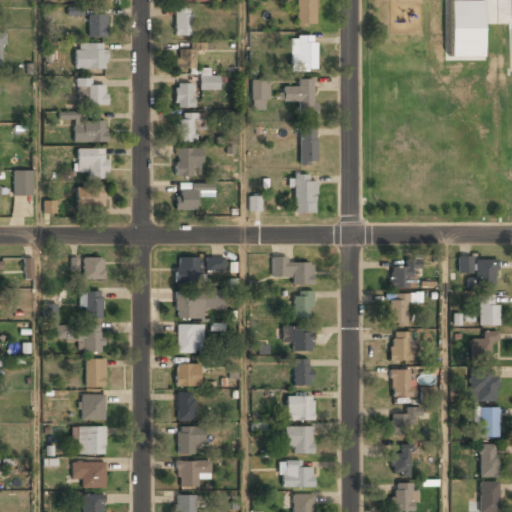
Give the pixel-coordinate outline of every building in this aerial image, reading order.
[(295,0),(295,24),(314,24),(314,0),(295,0)] [(447,0),(480,0),(480,57),(447,57),(447,0)] [(173,8),(173,36),(191,36),(191,8),(173,8)] [(86,14),(86,37),(105,37),(105,14),(86,14)] [(315,36),(289,36),(289,70),(315,70),(315,36)] [(174,50),(174,69),(194,69),(194,52),(205,52),(205,42),(189,42),(189,50),(174,50)] [(73,69),(105,69),(105,43),(73,43),(73,69)] [(217,76),(199,76),(199,90),(217,90),(217,76)] [(89,78),(75,78),(75,105),(106,105),(106,86),(89,86),(89,78)] [(297,115),(313,115),(314,79),(295,79),(295,87),(282,86),(282,102),(297,102),(297,115)] [(251,110),(265,110),(265,80),(251,80),(251,110)] [(173,83),(173,108),(191,108),(191,83),(173,83)] [(196,114),(177,114),(177,143),(196,143),(196,114)] [(105,141),(105,120),(72,120),(72,141),(105,141)] [(316,128),(298,128),(298,163),(316,163),(316,128)] [(86,177),(106,177),(106,148),(75,148),(75,169),(86,169),(86,177)] [(174,148),(174,176),(193,176),(193,167),(201,167),(201,148),(174,148)] [(12,195),(31,195),(31,169),(12,169),(12,195)] [(292,211),(314,211),(314,174),(292,174),(292,211)] [(195,210),(194,195),(210,194),(210,182),(175,183),(176,210),(195,210)] [(104,207),(104,187),(74,187),(74,207),(104,207)] [(248,210),(260,210),(260,197),(248,197),(248,210)] [(53,211),(53,202),(44,202),(44,211),(53,211)] [(291,284),(311,284),(311,261),(288,262),(288,256),(270,256),(271,276),(291,276),(291,284)] [(103,278),(103,257),(82,257),(82,278),(103,278)] [(199,257),(174,257),(174,284),(199,284),(199,257)] [(457,272),(471,272),(471,257),(457,257),(457,272)] [(28,274),(31,259),(25,258),(22,273),(28,274)] [(58,271),(77,270),(77,258),(58,258),(58,271)] [(222,258),(207,258),(207,270),(222,270),(222,258)] [(495,288),(495,258),(474,258),(474,276),(466,276),(466,288),(495,288)] [(388,288),(411,288),(411,268),(420,268),(420,260),(404,260),(404,266),(388,266),(388,288)] [(78,291),(78,308),(84,308),(84,317),(101,317),(101,291),(78,291)] [(292,316),(311,316),(311,291),(292,291),(292,316)] [(221,293),(174,293),(174,319),(202,318),(202,307),(221,307),(221,293)] [(386,325),(407,325),(407,293),(386,293),(386,325)] [(477,325),(496,325),(496,294),(477,294),(477,325)] [(56,320),(56,304),(42,304),(42,320),(56,320)] [(176,353),(201,353),(201,324),(176,324),(176,353)] [(101,325),(54,325),(54,341),(77,340),(77,353),(101,353),(101,325)] [(291,351),(311,351),(311,327),(281,327),(281,341),(291,341),(291,351)] [(480,339),(469,339),(469,357),(490,357),(490,343),(496,343),(496,330),(480,330),(480,339)] [(389,361),(409,361),(409,331),(389,331),(389,361)] [(292,385),(311,385),(311,358),(292,358),(292,385)] [(103,359),(84,359),(84,387),(103,387),(103,359)] [(199,386),(199,364),(174,364),(174,386),(199,386)] [(388,397),(412,397),(412,369),(388,369),(388,397)] [(495,401),(495,372),(468,372),(468,401),(495,401)] [(176,421),(193,421),(193,392),(176,392),(176,421)] [(102,395),(78,395),(78,421),(102,421),(102,395)] [(312,419),(312,395),(285,395),(285,419),(312,419)] [(389,434),(410,434),(410,416),(419,416),(419,407),(404,407),(404,413),(389,413),(389,434)] [(497,407),(478,407),(478,438),(497,438),(497,407)] [(203,426),(176,426),(176,454),(193,454),(193,444),(203,444),(203,426)] [(283,426),(283,447),(292,447),(292,453),(312,453),(312,426),(283,426)] [(103,427),(75,427),(75,455),(103,455),(103,427)] [(398,454),(390,454),(390,475),(410,475),(410,445),(398,445),(398,454)] [(495,476),(495,445),(476,445),(476,476),(495,476)] [(176,460),(176,488),(197,488),(197,476),(209,476),(209,460),(176,460)] [(278,461),(278,488),(312,488),(312,467),(300,467),(300,461),(278,461)] [(103,463),(71,463),(71,479),(80,479),(80,489),(103,489),(103,463)] [(478,482),(478,511),(496,511),(496,482),(478,482)] [(412,511),(412,483),(391,483),(391,511),(412,511)] [(193,511),(193,494),(174,494),(174,511),(193,511)] [(311,511),(311,494),(291,494),(291,511),(311,511)] [(101,511),(101,495),(81,495),(81,511),(101,511)]
